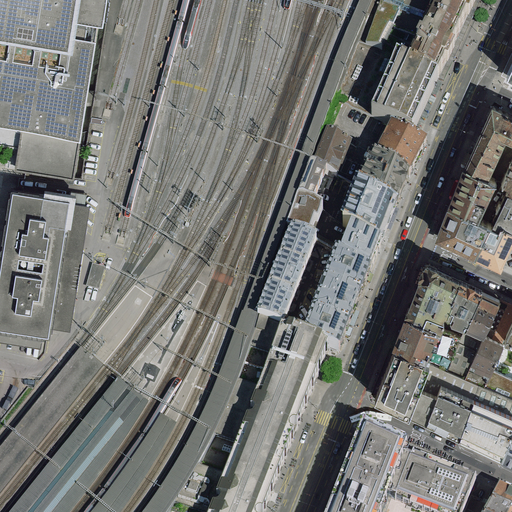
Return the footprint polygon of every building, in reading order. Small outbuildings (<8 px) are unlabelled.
[(77,0),(0,0),(0,35),(70,46),(72,34),(75,18),(77,0)] [(87,20),(99,22),(103,22),(106,0),(77,0),(75,18),(87,20)] [(377,0),(361,42),(397,62),(407,67),(428,21),(437,0),(377,0)] [(437,0),(428,21),(460,35),(476,0),(437,0)] [(72,34),(85,36),(87,20),(75,18),(72,34)] [(99,22),(87,20),(85,36),(96,37),(99,22)] [(407,67),(438,82),(460,35),(428,21),(407,67)] [(0,35),(0,123),(23,127),(81,136),(96,37),(85,36),(72,34),(70,46),(0,35)] [(342,102),(372,117),(397,62),(361,42),(338,99),(342,102)] [(397,62),(372,117),(393,128),(413,138),(438,82),(407,67),(397,62)] [(324,100),(310,144),(312,145),(310,153),(317,155),(333,103),(324,100)] [(506,137),(511,140),(511,112),(493,104),(486,119),(473,148),(465,166),(488,176),(506,137)] [(0,145),(19,149),(23,127),(0,123),(0,145)] [(81,136),(23,127),(19,149),(16,169),(75,179),(81,136)] [(381,152),(377,161),(408,177),(411,178),(427,145),(413,138),(393,128),(381,152)] [(316,165),(337,176),(349,147),(351,144),(329,132),(316,165)] [(377,161),(381,152),(372,147),(368,155),(374,160),(377,161)] [(507,190),(511,192),(511,159),(501,183),(509,186),(507,190)] [(358,188),(396,208),(407,180),(408,177),(377,161),(374,160),(370,166),(358,188)] [(497,180),(488,176),(465,166),(464,165),(455,184),(448,204),(478,217),(497,180)] [(13,188),(0,270),(0,324),(48,332),(49,328),(65,228),(70,229),(74,203),(76,193),(75,193),(44,188),(44,193),(20,189),(13,188)] [(343,226),(352,231),(381,247),(396,208),(358,188),(344,225),(343,226)] [(496,220),(511,227),(511,192),(507,190),(502,200),(498,208),(493,219),(496,220)] [(74,203),(85,205),(87,194),(75,192),(75,193),(76,193),(74,203)] [(329,250),(335,235),(310,222),(316,209),(317,206),(298,195),(286,228),(290,229),(317,243),(329,250)] [(85,205),(74,203),(70,229),(65,228),(49,328),(65,330),(85,205)] [(475,255),(490,223),(478,217),(448,204),(442,220),(435,237),(458,247),(475,255)] [(340,222),(316,209),(310,222),(335,235),(338,228),(340,222)] [(489,261),(501,267),(511,244),(511,227),(496,220),(493,225),(490,223),(475,255),(489,261)] [(351,235),(338,228),(335,235),(329,250),(337,255),(342,257),(351,235)] [(306,272),(317,243),(290,229),(277,260),(306,272)] [(351,235),(342,257),(371,273),(381,247),(352,231),(351,235)] [(337,255),(326,284),(361,297),(371,273),(342,257),(337,255)] [(306,272),(277,260),(266,289),(295,300),(306,272)] [(93,265),(87,287),(99,290),(105,268),(93,265)] [(438,326),(441,327),(444,320),(441,317),(445,309),(448,310),(460,280),(445,273),(428,265),(418,288),(408,314),(438,326)] [(472,286),(460,280),(448,310),(454,313),(452,316),(453,319),(467,324),(488,293),(472,286)] [(324,289),(314,314),(349,328),(359,302),(361,297),(326,284),(324,289)] [(283,329),(295,300),(266,289),(257,319),(261,321),(283,329)] [(500,299),(488,293),(467,324),(485,332),(500,299)] [(511,305),(492,338),(502,342),(504,338),(511,322),(511,305)] [(314,314),(305,338),(325,346),(340,352),(349,328),(314,314)] [(425,360),(438,326),(408,314),(403,328),(396,347),(425,360)] [(474,360),(484,335),(485,332),(467,324),(462,335),(448,369),(466,377),(470,369),(474,360)] [(448,369),(462,335),(441,327),(438,326),(425,360),(431,362),(448,369)] [(265,511),(295,437),(293,436),(292,433),(291,430),(293,427),(295,426),(297,426),(299,427),(328,352),(324,350),(325,346),(305,338),(283,329),(272,357),(260,389),(239,443),(226,476),(212,511),(265,511)] [(492,368),(502,342),(492,338),(484,335),(474,360),(492,368)] [(511,347),(511,342),(504,338),(502,342),(511,347)] [(425,360),(396,347),(387,370),(376,397),(410,413),(431,362),(425,360)] [(272,357),(251,349),(240,380),(260,389),(272,357)] [(492,368),(474,360),(470,369),(489,377),(492,368)] [(448,369),(431,362),(410,413),(442,428),(460,436),(474,397),(479,383),(466,377),(448,369)] [(511,377),(492,368),(489,377),(485,386),(511,396),(511,377)] [(489,377),(470,369),(466,377),(479,383),(485,386),(489,377)] [(260,389),(240,380),(237,387),(216,434),(239,443),(260,389)] [(511,396),(485,386),(479,383),(474,397),(511,412),(511,396)] [(511,427),(511,412),(474,397),(460,436),(482,446),(502,455),(511,429),(511,427)] [(295,437),(299,427),(297,426),(295,426),(293,427),(291,430),(292,433),(293,436),(295,437)] [(360,438),(344,476),(334,502),(360,511),(419,511),(389,500),(407,454),(409,449),(398,444),(364,428),(360,438)] [(511,428),(511,429),(502,455),(511,460),(511,428)] [(239,443),(216,434),(198,466),(226,476),(239,443)] [(84,511),(1,451),(0,452),(0,511),(84,511)] [(416,452),(414,457),(443,468),(443,465),(416,452)] [(414,457),(407,454),(389,500),(419,511),(464,511),(477,481),(454,472),(443,468),(414,457)] [(212,511),(226,476),(198,466),(175,503),(199,511),(212,511)] [(511,511),(511,496),(500,491),(489,511),(511,511)] [(329,511),(360,511),(334,502),(329,511)] [(168,511),(199,511),(175,503),(168,511)]
